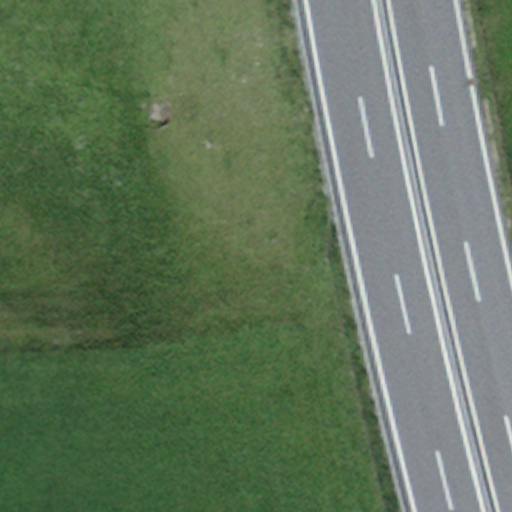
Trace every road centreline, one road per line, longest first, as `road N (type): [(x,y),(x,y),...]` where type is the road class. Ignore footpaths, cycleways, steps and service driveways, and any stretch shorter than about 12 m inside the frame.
road 1 (trunk): [(338,0),(445,511)]
road 2 (trunk): [(511,448),(418,0)]
